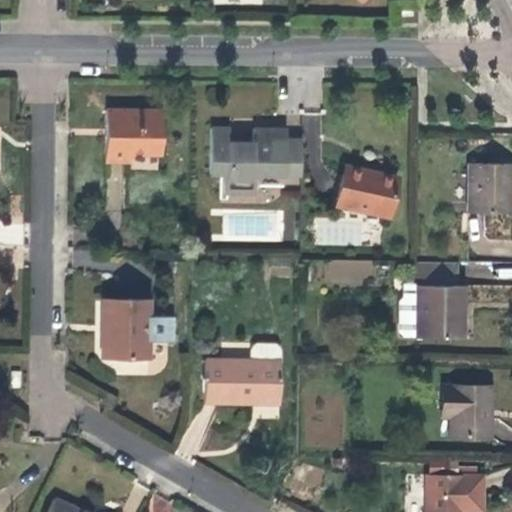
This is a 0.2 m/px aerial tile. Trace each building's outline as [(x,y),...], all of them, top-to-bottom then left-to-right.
[(412,16),(412,7),(396,7),(396,16),(412,16)] [(160,153),(160,110),(105,110),(104,161),(128,161),(128,153),(160,153)] [(226,174),(226,193),(252,193),(252,175),(285,175),(285,139),(270,139),(271,129),(252,129),(252,142),(252,147),(228,146),(228,142),(229,128),(210,128),(209,174),(226,174)] [(286,129),(271,129),(270,139),(285,139),(286,129)] [(285,139),(285,175),(300,176),(300,139),(285,139)] [(511,213),(511,163),(468,162),(467,212),(511,213)] [(396,177),(344,166),(336,205),(388,216),(396,177)] [(368,284),(369,262),(327,259),(326,281),(368,284)] [(416,285),(456,285),(456,261),(416,261),(416,285)] [(466,277),(492,277),(492,263),(466,263),(466,277)] [(416,285),(403,284),(403,297),(416,297),(416,285)] [(416,297),(403,297),(399,301),(399,331),(403,335),(416,336),(416,337),(462,338),(463,315),(458,315),(458,285),(456,285),(416,285),(416,297)] [(148,300),(102,299),(102,318),(104,319),(104,333),(101,333),(101,357),(147,358),(147,339),(168,340),(170,337),(171,322),(168,318),(148,318),(148,300)] [(279,398),(279,360),(204,359),(203,402),(252,403),(253,398),(279,398)] [(441,384),(441,406),(449,406),(449,417),(449,436),(490,436),(490,384),(441,384)] [(449,406),(441,406),(441,417),(449,417),(449,406)] [(482,475),(425,474),(424,511),(461,511),(482,511),(482,475)] [(81,511),(53,499),(47,511),(81,511)]
